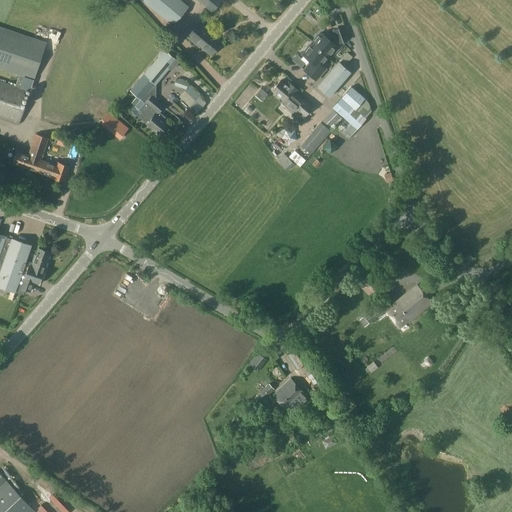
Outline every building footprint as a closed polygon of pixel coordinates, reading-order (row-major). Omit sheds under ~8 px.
[(141,0),(159,15),(170,0),(141,0)] [(178,0),(170,0),(159,15),(173,26),(188,8),(178,0)] [(196,0),(206,7),(207,6),(213,11),(220,2),(217,0),(196,0)] [(198,23),(187,36),(200,48),(201,46),(211,54),(220,44),(210,36),(211,35),(198,23)] [(0,68),(20,75),(16,86),(15,86),(0,80),(0,117),(19,124),(24,107),(20,106),(26,89),(21,88),(25,76),(34,79),(46,42),(0,26),(0,68)] [(343,27),(333,30),(340,50),(350,47),(343,27)] [(313,41),(329,55),(336,46),(327,38),(326,36),(324,33),(321,34),(320,33),(318,35),(316,35),(314,38),(314,40),(313,41)] [(313,41),(309,46),(307,47),(304,50),(304,52),(302,54),(311,61),(304,70),(316,80),(325,69),(320,65),(329,55),(313,41)] [(135,82),(129,89),(137,97),(143,90),(151,80),(154,82),(168,66),(170,68),(177,58),(164,47),(135,82)] [(347,63),(352,57),(348,53),(342,60),(347,63)] [(304,63),(297,58),(292,65),(299,70),(304,63)] [(329,97),(351,72),(338,61),(317,86),(329,97)] [(330,132),(326,137),(329,139),(335,143),(336,144),(341,138),(342,136),(347,141),(357,129),(371,111),(366,95),(362,80),(361,76),(353,84),(347,92),(345,95),(331,109),(333,110),(337,113),(342,119),(331,133),(330,132)] [(175,77),(173,84),(185,88),(184,89),(189,95),(195,89),(188,81),(175,77)] [(270,88),(273,80),(267,77),(264,86),(270,88)] [(295,100),(299,95),(293,89),(295,87),(288,82),(285,85),(280,81),(272,91),(283,100),(281,103),(281,104),(288,95),(295,100)] [(140,112),(137,115),(147,124),(159,135),(167,125),(164,122),(168,117),(161,111),(166,105),(155,96),(152,94),(151,95),(150,96),(145,102),(138,110),(140,112)] [(313,106),(299,95),(295,100),(288,95),(281,104),(302,120),(313,106)] [(320,123),(301,145),(311,155),(326,137),(330,132),(331,133),(342,119),(337,113),(333,110),(320,122),(320,123)] [(128,128),(107,111),(98,122),(118,140),(128,128)] [(294,132),(295,126),(285,125),(284,130),(279,128),(276,136),(281,138),(288,145),(296,140),(294,132)] [(30,150),(42,154),(47,138),(35,134),(30,150)] [(59,135),(56,144),(71,149),(74,140),(59,135)] [(40,160),(42,154),(30,150),(28,156),(17,152),(13,164),(41,174),(45,162),(40,160)] [(294,165),(288,159),(281,165),(287,172),(294,165)] [(45,162),(41,174),(64,182),(69,167),(58,163),(57,166),(45,162)] [(0,234),(0,287),(15,292),(22,272),(26,274),(21,289),(30,292),(33,282),(39,284),(44,271),(45,271),(46,267),(45,267),(50,252),(38,248),(35,256),(34,256),(32,262),(26,260),(31,245),(11,238),(11,239),(5,237),(5,236),(0,234)] [(352,281),(370,297),(385,281),(367,265),(352,281)] [(358,321),(364,328),(386,312),(399,329),(431,304),(416,285),(390,306),(385,299),(358,321)] [(287,356),(297,371),(299,369),(306,379),(308,377),(314,387),(313,389),(317,396),(326,390),(315,372),(316,371),(301,347),(287,356)] [(258,371),(266,361),(258,354),(249,365),(258,371)] [(427,357),(424,359),(424,361),(424,363),(427,366),(430,366),(432,364),(432,361),(429,357),(427,357)] [(304,394),(291,380),(273,396),(286,409),(289,407),(292,410),(304,399),(301,397),(304,394)] [(254,398),(259,403),(274,389),(268,384),(260,393),(254,398)] [(312,414),(322,428),(329,421),(318,409),(312,414)] [(271,449),(277,458),(298,442),(291,433),(271,449)] [(0,488),(0,511),(33,511),(34,511),(9,485),(9,484),(7,482),(0,488)]
